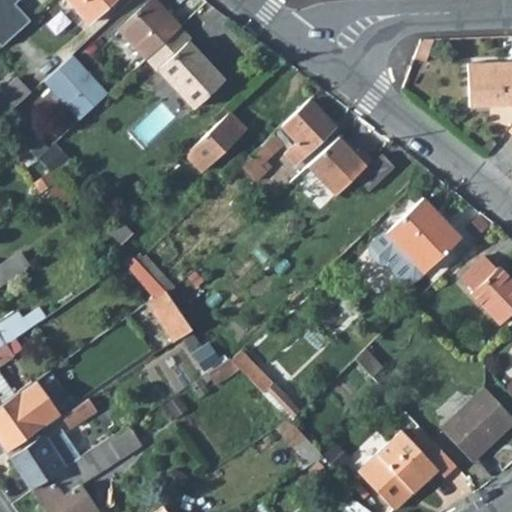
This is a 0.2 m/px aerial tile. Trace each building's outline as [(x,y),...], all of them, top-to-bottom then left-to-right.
[(0,0),(0,33),(23,12),(19,7),(14,2),(15,0),(0,0)] [(68,0),(87,21),(110,0),(68,0)] [(145,57),(180,25),(156,0),(147,0),(118,28),(119,29),(145,57)] [(23,12),(0,33),(0,44),(0,45),(29,19),(23,12)] [(193,106),(223,79),(186,40),(190,37),(180,25),(145,57),(155,69),(157,67),(193,106)] [(109,38),(135,66),(145,57),(119,29),(109,38)] [(434,38),(420,38),(414,55),(426,59),(434,38)] [(106,92),(71,53),(43,78),(79,118),(106,92)] [(506,61),(466,63),(468,105),(509,104),(511,106),(511,65),(506,65),(506,61)] [(0,118),(10,109),(30,90),(16,76),(0,90),(0,118)] [(293,163),(333,124),(307,98),(280,124),(295,140),(283,152),(293,163)] [(37,156),(47,147),(10,109),(0,118),(25,144),(37,156)] [(199,169),(244,125),(228,109),(183,153),(199,169)] [(255,179),(270,165),(264,159),(282,143),(272,132),(240,163),(255,179)] [(332,194),(369,160),(358,147),(352,152),(348,148),(348,144),(339,133),(305,164),(332,194)] [(367,190),(394,165),(382,152),(354,177),(367,190)] [(412,281),(460,235),(421,195),(370,245),(370,252),(379,261),(386,261),(405,281),(412,281)] [(121,243),(131,233),(116,217),(105,227),(121,243)] [(123,261),(132,255),(121,244),(115,249),(123,261)] [(0,284),(29,265),(20,251),(0,264),(0,284)] [(167,292),(174,286),(144,253),(137,260),(164,288),(167,292)] [(499,322),(511,309),(511,281),(497,266),(495,267),(483,255),(459,277),(472,290),(470,292),(499,322)] [(79,304),(97,292),(91,283),(73,295),(79,304)] [(172,340),(190,328),(164,288),(146,301),(172,340)] [(0,345),(5,342),(43,316),(37,305),(18,318),(11,309),(0,316),(0,345)] [(0,402),(14,393),(0,371),(0,364),(14,355),(5,342),(0,345),(0,402)] [(230,358),(262,391),(272,382),(240,348),(230,358)] [(370,376),(381,366),(364,348),(353,358),(370,376)] [(34,379),(50,402),(65,392),(48,369),(34,379)] [(0,443),(5,450),(38,427),(58,413),(50,402),(34,379),(14,393),(0,402),(0,443)] [(470,460),(511,422),(511,417),(484,386),(439,426),(470,460)] [(164,403),(172,415),(185,407),(177,395),(164,403)] [(68,426),(95,408),(87,397),(61,415),(68,426)] [(310,464),(322,456),(289,420),(288,419),(275,427),(310,464)] [(47,511),(96,511),(98,511),(79,484),(141,442),(128,423),(79,456),(64,466),(64,464),(30,487),(31,488),(47,511)] [(30,487),(64,464),(64,466),(79,456),(59,426),(44,436),(42,433),(8,455),(30,487)] [(39,429),(38,427),(5,450),(6,452),(39,429)] [(6,452),(8,455),(42,433),(39,429),(6,452)] [(454,464),(447,456),(423,431),(412,441),(400,429),(357,470),(393,508),(436,468),(443,475),(454,464)] [(174,467),(165,480),(178,488),(186,476),(174,467)]
